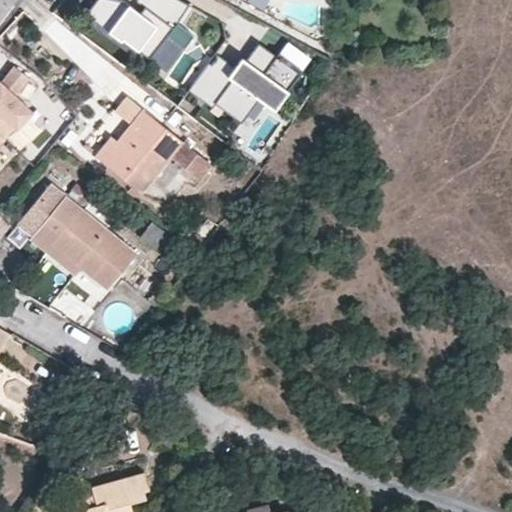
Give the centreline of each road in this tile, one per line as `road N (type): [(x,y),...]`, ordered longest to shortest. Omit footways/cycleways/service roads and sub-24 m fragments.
road 1 (residential): [(469,511),(226,422),(0,298)]
road 2 (unknown): [(40,0),(167,106)]
